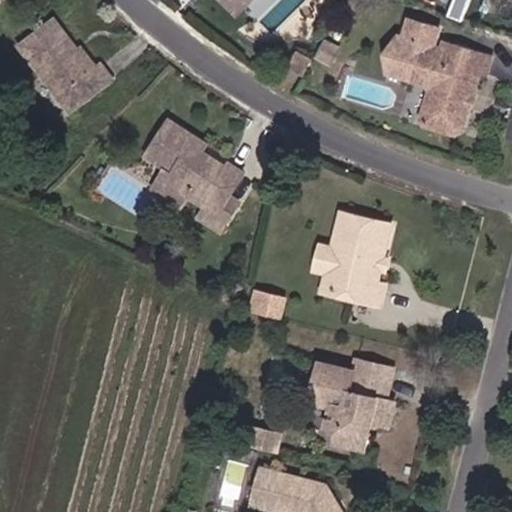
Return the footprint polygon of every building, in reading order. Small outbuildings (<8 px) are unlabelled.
[(226,0),(245,16),(258,0),(226,0)] [(72,99),(80,110),(111,85),(99,69),(95,73),(79,54),(76,56),(54,29),(21,52),(62,106),(72,99)] [(475,101),(480,79),(487,80),(491,63),(445,52),(443,58),(434,56),(439,37),(409,30),(405,49),(399,47),(391,79),(419,86),(417,90),(430,94),(436,104),(432,121),(427,124),(426,129),(430,134),(460,142),(466,138),(471,117),(468,112),(470,104),(475,101)] [(308,77),(314,65),(304,60),(298,71),(308,77)] [(72,99),(62,106),(70,116),(80,110),(72,99)] [(207,212),(216,218),(241,180),(224,168),(222,171),(206,160),(203,166),(196,162),(202,147),(169,127),(145,163),(169,176),(174,191),(207,212)] [(210,228),(216,218),(207,212),(200,222),(210,228)] [(380,277),(383,264),(390,231),(343,219),(335,252),(329,277),(325,293),(379,307),(384,291),(377,289),(380,277)] [(219,239),(225,230),(215,223),(209,232),(219,239)] [(329,277),(335,252),(323,250),(317,274),(329,277)] [(280,318),(284,301),(260,295),(256,312),(280,318)] [(357,361),(354,375),(390,382),(392,368),(357,361)] [(386,394),(390,382),(354,375),(346,410),(334,407),(330,422),(347,426),(344,438),(374,445),(379,420),(391,422),(394,398),(386,394)] [(273,447),(277,432),(258,426),(254,442),(273,447)] [(336,502),(326,485),(288,476),(262,470),(254,503),(291,511),(332,511),(332,510),(336,502)]
